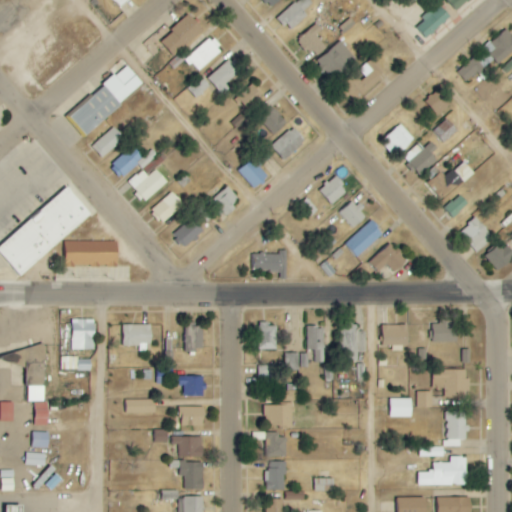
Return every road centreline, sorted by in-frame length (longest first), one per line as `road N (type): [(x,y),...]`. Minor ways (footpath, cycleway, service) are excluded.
road 1 (tertiary): [(511,296),(0,293)]
road 2 (residential): [(180,296),(509,0)]
road 3 (residential): [(481,296),(230,0)]
road 4 (residential): [(180,296),(0,82)]
road 5 (residential): [(0,142),(172,0)]
road 6 (residential): [(505,511),(502,296)]
road 7 (residential): [(238,511),(239,296)]
